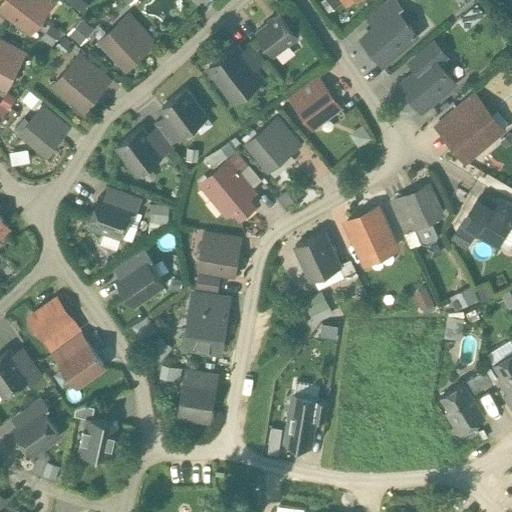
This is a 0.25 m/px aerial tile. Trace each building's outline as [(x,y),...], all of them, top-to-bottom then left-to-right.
[(10,0),(4,8),(31,29),(52,0),(10,0)] [(374,26),(362,37),(383,61),(417,32),(397,9),(402,5),(397,0),(384,0),(382,2),(391,12),(374,26)] [(382,2),(366,16),(374,26),(391,12),(382,2)] [(280,12),(257,29),(274,52),(297,35),(280,12)] [(146,48),(126,26),(134,19),(129,13),(113,27),(119,33),(106,44),(123,63),(137,51),(140,54),(146,48)] [(83,40),(92,23),(77,15),(68,33),(83,40)] [(154,41),(134,19),(126,26),(146,48),(154,41)] [(9,43),(0,38),(0,50),(4,53),(9,43)] [(434,39),(408,60),(416,70),(433,56),(426,48),(435,40),(434,39)] [(416,70),(401,83),(422,108),(455,80),(438,60),(446,53),(435,40),(426,48),(433,56),(416,70)] [(4,53),(0,50),(0,81),(6,85),(24,51),(9,43),(4,53)] [(237,44),(209,66),(226,89),(265,60),(257,50),(247,57),(237,44)] [(92,62),(81,53),(56,82),(81,104),(93,90),(96,92),(102,85),(85,70),(92,62)] [(109,77),(92,62),(85,70),(102,85),(109,77)] [(315,77),(299,89),(306,98),(321,86),(315,77)] [(321,86),(306,98),(299,89),(291,95),(304,112),(310,107),(319,120),(340,105),(335,98),(332,101),(321,86)] [(0,113),(5,115),(13,93),(2,88),(0,93),(0,113)] [(186,88),(162,106),(166,112),(182,132),(206,114),(186,88)] [(501,129),(471,94),(457,105),(465,114),(444,132),(466,158),(501,129)] [(43,104),(30,119),(36,124),(26,136),(46,152),(61,134),(43,120),(51,111),(43,104)] [(465,114),(457,105),(437,122),(444,132),(465,114)] [(68,125),(51,111),(43,120),(61,134),(68,125)] [(182,132),(166,112),(155,120),(157,124),(171,142),(172,142),(183,134),(182,132)] [(277,117),(248,141),(265,162),(277,152),(281,157),(289,150),(276,135),(286,127),(277,117)] [(171,142),(157,124),(146,132),(162,152),(163,154),(174,145),(172,142),(171,142)] [(142,126),(118,145),(138,171),(162,152),(146,132),(142,126)] [(298,142),(286,127),(276,135),(289,150),(298,142)] [(229,141),(207,155),(214,166),(236,150),(229,141)] [(256,171),(238,149),(236,150),(214,166),(217,170),(229,161),(245,181),(256,171)] [(217,170),(204,181),(227,208),(234,203),(240,211),(251,202),(245,194),(251,188),(245,181),(229,161),(217,170)] [(128,193),(109,186),(105,196),(124,203),(128,193)] [(414,189),(403,194),(410,209),(400,214),(407,228),(442,212),(430,187),(416,193),(414,189)] [(501,200),(484,189),(478,199),(495,209),(501,200)] [(141,197),(129,192),(128,193),(124,203),(131,206),(130,208),(137,210),(141,197)] [(105,196),(100,194),(90,223),(121,234),(130,208),(131,206),(124,203),(105,196)] [(403,194),(393,199),(400,214),(410,209),(403,194)] [(154,199),(150,215),(167,220),(172,205),(154,199)] [(495,209),(478,199),(464,222),(498,243),(511,218),(511,206),(501,200),(495,209)] [(378,206),(347,220),(365,259),(395,245),(378,206)] [(0,215),(0,232),(8,225),(0,215)] [(239,247),(219,243),(220,232),(208,230),(201,267),(230,272),(233,255),(237,256),(239,247)] [(325,230),(295,243),(311,277),(340,264),(341,263),(340,262),(325,230)] [(241,235),(220,232),(219,243),(239,247),(241,235)] [(142,244),(131,252),(132,252),(139,262),(120,275),(118,277),(135,302),(162,283),(147,260),(151,257),(142,244)] [(132,252),(113,265),(120,275),(139,262),(132,252)] [(351,257),(340,262),(341,263),(340,264),(344,273),(356,268),(351,257)] [(197,269),(195,284),(219,286),(220,271),(197,269)] [(455,308),(478,297),(471,283),(448,294),(455,308)] [(422,310),(434,306),(427,284),(414,288),(422,310)] [(323,287),(303,294),(311,318),(331,311),(323,287)] [(206,293),(194,291),(185,344),(221,349),(227,310),(204,306),(206,293)] [(229,297),(206,293),(204,306),(227,310),(229,297)] [(56,297),(32,314),(54,345),(64,338),(57,328),(71,318),(56,297)] [(71,318),(57,328),(64,338),(78,327),(71,318)] [(80,332),(55,349),(62,358),(86,341),(80,332)] [(62,358),(61,359),(77,382),(103,363),(87,340),(86,341),(62,358)] [(34,363),(22,346),(13,353),(24,370),(34,363)] [(13,353),(9,349),(0,355),(0,387),(4,393),(27,377),(29,375),(24,370),(13,353)] [(511,351),(494,363),(511,393),(511,351)] [(176,375),(176,362),(163,362),(163,375),(176,375)] [(34,363),(24,370),(29,375),(27,377),(31,382),(42,374),(34,363)] [(198,370),(187,368),(184,380),(190,381),(190,380),(196,381),(198,370)] [(485,369),(467,380),(475,392),(492,382),(485,369)] [(217,373),(198,370),(196,381),(214,385),(217,373)] [(196,381),(190,380),(190,381),(184,413),(209,417),(214,385),(196,381)] [(485,416),(464,382),(441,396),(461,429),(462,430),(474,423),(485,416)] [(329,400),(294,394),(287,439),(310,443),(314,417),(326,419),(329,400)] [(40,395),(29,403),(36,412),(19,425),(15,427),(32,452),(59,433),(43,410),(48,406),(40,395)] [(86,402),(76,406),(74,413),(86,415),(93,416),(95,404),(86,402)] [(29,403),(12,415),(19,425),(36,412),(29,403)] [(93,416),(86,415),(79,450),(110,456),(118,421),(93,416)] [(278,449),(282,425),(271,423),(266,447),(278,449)] [(474,423),(462,430),(461,429),(454,434),(459,443),(479,431),(474,423)]
